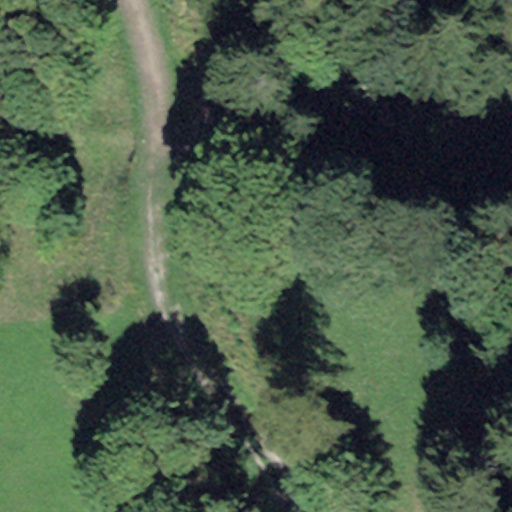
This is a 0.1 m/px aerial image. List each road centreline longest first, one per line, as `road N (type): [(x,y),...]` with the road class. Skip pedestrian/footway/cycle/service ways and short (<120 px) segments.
road 1 (track): [(302,511),(262,474),(158,286),(169,124)]
road 2 (track): [(169,124),(143,0)]
